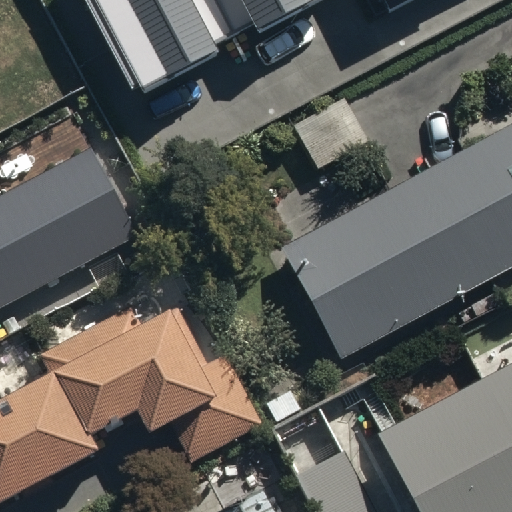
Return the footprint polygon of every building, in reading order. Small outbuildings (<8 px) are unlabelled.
[(78,0),(128,95),(208,54),(201,42),(244,20),(250,32),(310,0),(78,0)] [(367,144),(342,99),(293,125),(318,171),(367,144)] [(210,123),(148,155),(165,189),(228,158),(210,123)] [(511,124),(281,244),(337,356),(511,264),(511,124)] [(87,147),(0,191),(0,300),(131,233),(87,147)] [(0,500),(96,447),(90,436),(135,412),(148,435),(169,423),(191,463),(265,422),(227,353),(210,363),(177,303),(143,322),(132,303),(38,355),(48,373),(0,399),(0,500)] [(511,511),(511,341),(355,423),(399,511),(511,511)] [(275,511),(265,491),(220,511),(275,511)]
